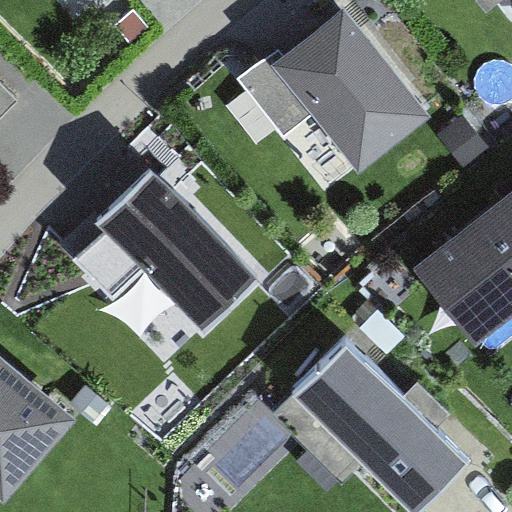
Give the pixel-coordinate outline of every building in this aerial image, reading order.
[(511,0),(502,0),(511,11),(511,0)] [(346,167),(413,112),(325,5),(258,60),(346,167)] [(0,89),(0,117),(14,104),(0,89)] [(210,335),(263,287),(154,169),(102,216),(210,335)] [(511,172),(394,269),(458,346),(511,301),(511,172)] [(402,511),(451,462),(320,333),(262,392),(383,511),(402,511)] [(0,493),(69,419),(0,356),(0,493)]
